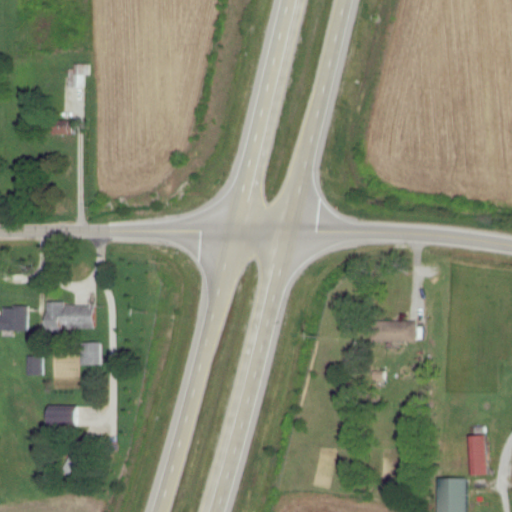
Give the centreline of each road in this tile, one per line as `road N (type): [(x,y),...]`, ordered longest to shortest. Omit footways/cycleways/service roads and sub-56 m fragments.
road 1 (primary): [(293,0),(240,228),(157,511)]
road 2 (primary): [(213,511),(346,0)]
road 3 (residential): [(0,229),(405,233),(511,245)]
